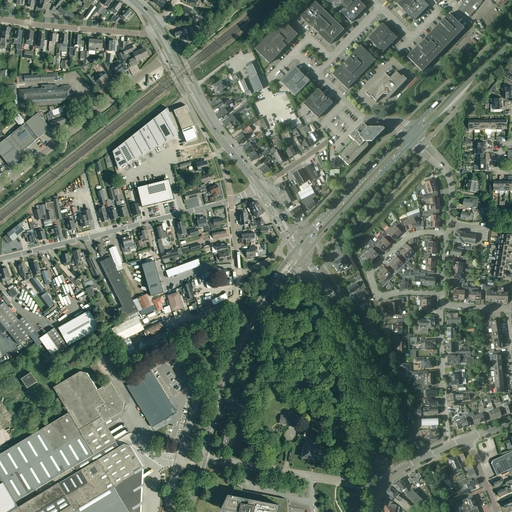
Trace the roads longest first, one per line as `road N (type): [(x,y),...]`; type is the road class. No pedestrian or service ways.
road 1 (residential): [(0,187),(167,54)]
road 2 (tertiary): [(420,458),(388,385),(326,287)]
road 3 (unclassified): [(365,486),(212,459),(201,466)]
road 4 (residential): [(153,27),(128,33),(0,19)]
road 5 (secondary): [(305,251),(410,141)]
road 6 (secondary): [(405,136),(300,243)]
road 7 (secondary): [(511,33),(411,129)]
road 8 (secondary): [(416,134),(511,42)]
road 9 (secondary): [(201,466),(241,343)]
road 10 (residential): [(447,433),(441,304)]
